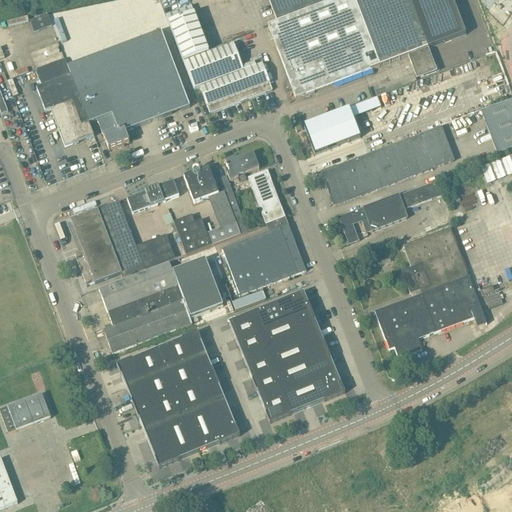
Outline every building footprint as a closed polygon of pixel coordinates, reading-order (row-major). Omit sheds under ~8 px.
[(268,0),(277,23),(273,25),(272,25),(268,26),(296,100),(380,67),(407,57),(416,82),(437,74),(428,50),(465,36),(451,0),(268,0)] [(191,8),(165,17),(169,25),(194,91),(199,89),(210,115),(271,91),(261,65),(242,73),(232,45),(208,54),(194,16),(191,8)] [(29,35),(52,26),(48,15),(25,23),(29,35)] [(90,59),(68,67),(90,124),(98,121),(109,151),(130,143),(125,132),(189,108),(161,32),(132,43),(90,59)] [(65,60),(37,71),(43,87),(37,89),(46,112),(51,110),(65,148),(72,145),(73,145),(94,137),(89,124),(90,124),(68,67),(65,60)] [(350,110),(304,127),(315,157),(361,139),(354,120),(381,109),(378,99),(350,110)] [(511,104),(482,115),(496,153),(511,146),(511,104)] [(441,129),(322,174),(334,208),(447,165),(454,162),(446,142),(441,129)] [(230,183),(238,180),(240,184),(246,182),(244,176),(259,170),(252,155),(237,161),(237,159),(225,164),(230,174),(227,175),(230,183)] [(487,185),(511,175),(511,155),(480,168),(487,185)] [(225,230),(207,237),(201,222),(195,224),(192,217),(173,224),(186,257),(240,237),(219,181),(214,168),(209,170),(208,170),(184,179),(194,205),(213,198),(225,230)] [(267,173),(247,180),(265,227),(285,220),(267,173)] [(226,178),(219,181),(240,237),(247,234),(226,178)] [(419,188),(339,219),(349,246),(358,243),(352,226),(362,223),(366,234),(371,232),(371,233),(407,220),(404,211),(443,197),(437,181),(419,188)] [(133,215),(179,198),(173,183),(151,191),(149,188),(137,196),(137,197),(127,200),(133,215)] [(450,209),(455,207),(452,197),(447,199),(450,209)] [(136,248),(119,203),(71,222),(85,259),(77,262),(87,288),(95,285),(122,275),(123,280),(145,272),(136,248)] [(163,217),(166,226),(173,224),(170,214),(163,217)] [(289,227),(222,252),(239,298),(306,273),(289,227)] [(483,317),(469,278),(450,229),(403,247),(412,269),(401,272),(410,296),(420,292),(422,296),(375,314),(389,352),(394,350),(397,358),(401,357),(402,360),(403,359),(402,356),(411,353),(412,356),(422,352),(418,341),(483,317)] [(136,248),(145,272),(175,261),(166,237),(136,248)] [(206,262),(174,274),(184,302),(183,303),(169,265),(99,291),(113,329),(104,332),(112,355),(193,325),(191,319),(223,307),(206,262)] [(483,298),(494,294),(492,288),(480,293),(483,298)] [(262,293),(232,304),(235,313),(265,302),(262,293)] [(304,294),(253,315),(261,334),(312,313),(309,305),(308,305),(304,294)] [(261,334),(268,354),(319,333),(315,322),(316,322),(312,313),(261,334)] [(237,344),(261,334),(253,315),(229,324),(237,344)] [(324,344),(319,333),(268,354),(276,373),(328,352),(324,344)] [(207,357),(202,344),(198,334),(182,340),(183,341),(158,351),(167,373),(207,357)] [(268,354),(261,334),(237,344),(245,363),(268,354)] [(158,351),(133,361),(132,361),(117,367),(121,377),(126,389),(167,373),(158,351)] [(276,373),(285,394),(336,373),(331,361),(328,352),(276,373)] [(252,382),(252,383),(276,373),(268,354),(245,363),(253,382),(252,382)] [(216,378),(213,370),(212,370),(207,357),(167,373),(176,395),(216,378)] [(131,403),(135,412),(176,395),(167,373),(126,389),(132,403),(131,403)] [(285,394),(276,373),(252,383),(256,392),(257,392),(261,403),(285,394)] [(340,385),(336,373),(285,394),(293,415),(324,402),(324,403),(345,395),(341,385),(340,385)] [(225,401),(219,387),(220,387),(216,378),(176,395),(185,417),(225,401)] [(290,416),(293,415),(285,394),(261,403),(266,415),(265,415),(269,425),(290,417),(290,416)] [(139,420),(144,433),(185,417),(176,395),(135,412),(139,420)] [(42,396),(0,411),(0,413),(8,435),(51,419),(42,396)] [(219,446),(240,437),(236,427),(225,401),(185,417),(199,453),(219,445),(219,446)] [(159,470),(180,462),(180,461),(199,453),(185,417),(144,433),(155,460),(159,470)] [(1,460),(0,460),(0,511),(18,505),(1,460)]
